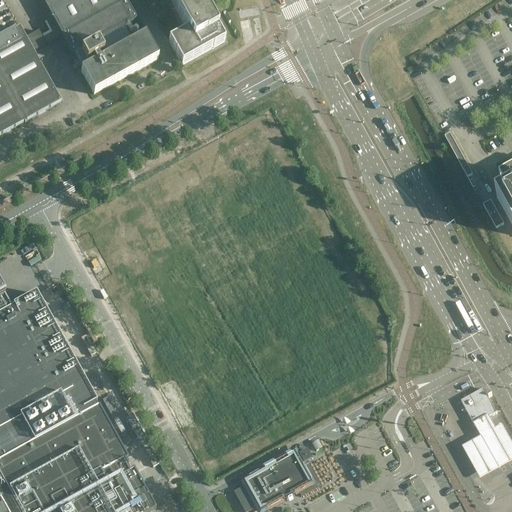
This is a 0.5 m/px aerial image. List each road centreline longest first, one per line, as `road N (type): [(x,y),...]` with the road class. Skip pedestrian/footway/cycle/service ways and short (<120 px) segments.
road 1 (unclassified): [(209,511),(40,203)]
road 2 (secondary): [(314,56),(479,361)]
road 3 (secondary): [(492,319),(370,105)]
road 4 (tertiary): [(308,40),(120,161)]
road 5 (tertiary): [(120,161),(314,56)]
road 6 (unclassified): [(137,0),(173,65),(79,110)]
